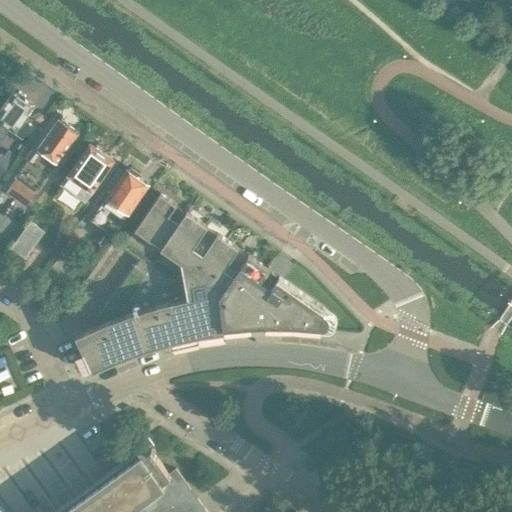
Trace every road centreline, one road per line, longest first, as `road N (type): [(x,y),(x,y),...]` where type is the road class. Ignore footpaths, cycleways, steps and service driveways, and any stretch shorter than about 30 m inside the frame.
road 1 (residential): [(366,259),(0,0)]
road 2 (residential): [(148,374),(169,401),(343,511)]
road 3 (unclassified): [(183,362),(268,354),(396,379)]
road 4 (residential): [(366,259),(393,282),(415,318),(396,379)]
road 5 (residential): [(70,409),(18,302),(0,289)]
road 6 (unclassified): [(396,379),(511,425)]
